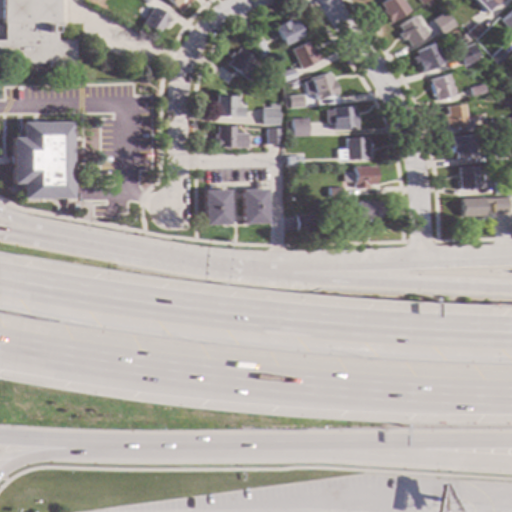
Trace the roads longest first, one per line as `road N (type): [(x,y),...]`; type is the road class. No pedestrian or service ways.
road 1 (motorway): [(511,332),(312,327),(0,281)]
road 2 (motorway): [(0,345),(307,388),(511,393)]
road 3 (tertiary): [(22,447),(359,445)]
road 4 (residential): [(330,0),(393,104),(416,171),(418,259)]
road 5 (motorway): [(511,291),(234,271)]
road 6 (tertiary): [(511,256),(234,271)]
road 7 (residential): [(195,37),(180,72),(178,174),(168,211)]
road 8 (tertiary): [(359,445),(511,465)]
road 9 (motorway): [(359,445),(511,446)]
road 10 (tertiary): [(234,271),(89,246)]
